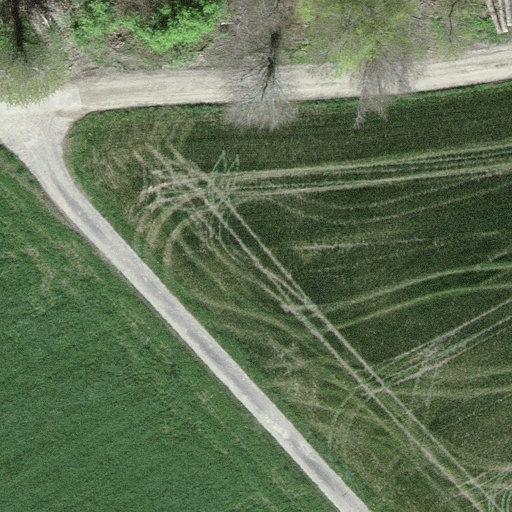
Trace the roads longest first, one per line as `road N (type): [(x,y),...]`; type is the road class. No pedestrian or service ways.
road 1 (track): [(351,511),(0,125)]
road 2 (track): [(0,102),(511,65)]
